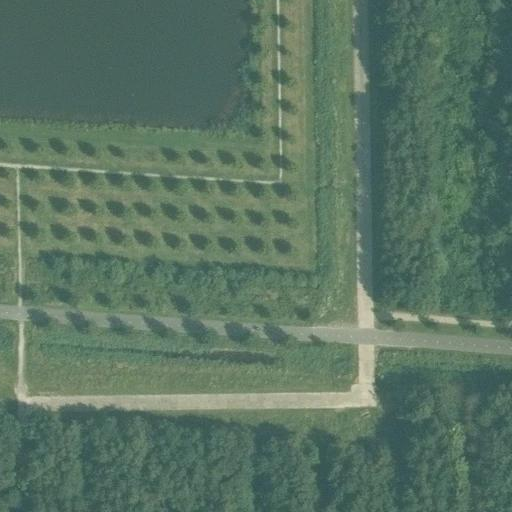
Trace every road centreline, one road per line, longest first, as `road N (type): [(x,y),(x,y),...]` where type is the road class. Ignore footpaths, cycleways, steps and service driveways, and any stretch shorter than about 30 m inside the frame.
road 1 (track): [(0,375),(21,404),(360,402)]
road 2 (track): [(361,187),(358,0)]
road 3 (track): [(363,315),(361,187)]
